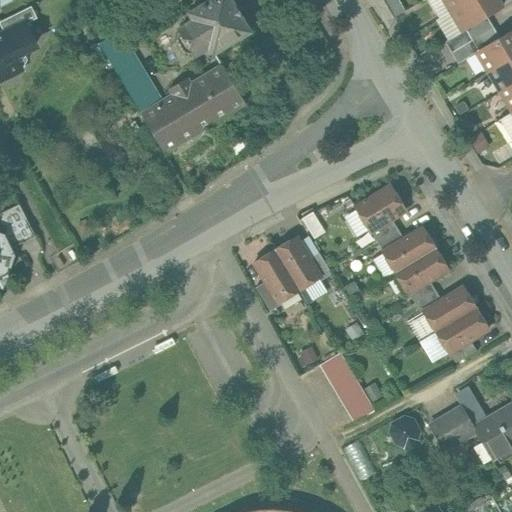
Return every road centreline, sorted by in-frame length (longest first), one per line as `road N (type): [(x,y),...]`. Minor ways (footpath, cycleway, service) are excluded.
road 1 (residential): [(0,337),(213,225),(401,106)]
road 2 (residential): [(401,106),(468,210)]
road 3 (residential): [(338,0),(401,106)]
